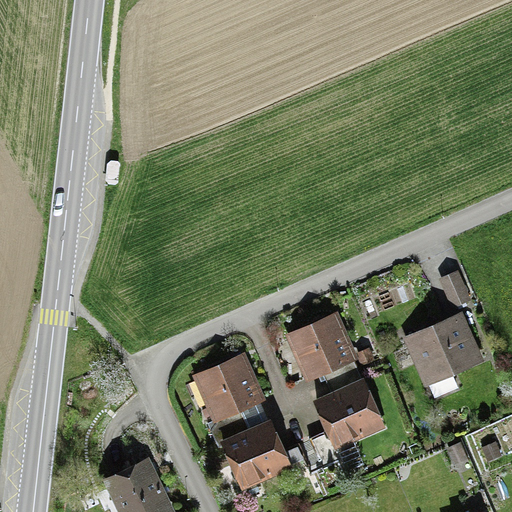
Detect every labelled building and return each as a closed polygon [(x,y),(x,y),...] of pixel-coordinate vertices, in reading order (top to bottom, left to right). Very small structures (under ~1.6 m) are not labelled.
[(454,306),(468,300),(455,272),(442,278),(454,306)] [(353,358),(335,317),(302,331),(300,329),(294,332),(292,338),(294,344),(298,345),(312,376),(353,358)] [(456,383),(450,370),(477,358),(459,317),(409,339),(433,393),(437,395),(454,387),(456,383)] [(260,399),(242,358),(211,372),(207,370),(201,373),(199,379),(202,385),(205,386),(219,417),(260,399)] [(382,423),(363,382),(346,390),(345,387),(327,395),(328,398),(317,402),(326,425),(324,431),(327,437),(332,439),(336,446),(353,439),(353,436),(382,423)] [(289,464),(271,423),(254,431),(252,427),(234,435),(235,438),(224,443),(234,466),(232,472),(234,478),(240,480),(243,488),(261,480),(260,476),(289,464)] [(125,511),(168,511),(159,491),(161,490),(159,488),(157,489),(145,463),(110,480),(125,511)]
